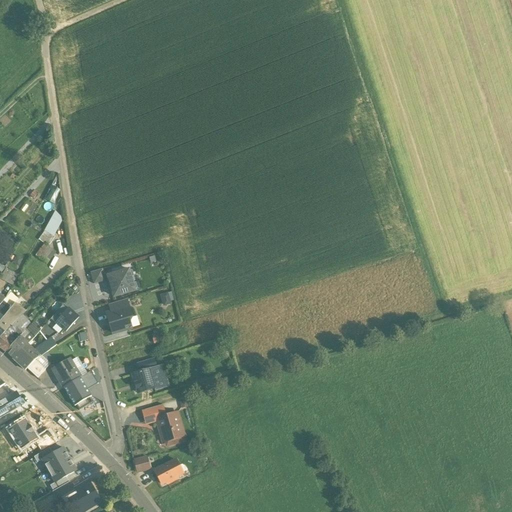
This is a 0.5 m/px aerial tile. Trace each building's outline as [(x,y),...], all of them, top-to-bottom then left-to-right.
[(44,231),(53,237),(61,223),(60,218),(55,212),(44,231)] [(44,245),(48,247),(54,238),(53,237),(44,231),(38,240),(44,245)] [(48,247),(44,245),(36,256),(47,264),(56,253),(48,247)] [(18,276),(5,270),(0,278),(0,279),(6,282),(13,285),(18,276)] [(90,274),(94,285),(106,281),(102,270),(90,274)] [(120,270),(111,273),(112,275),(107,276),(114,298),(135,291),(132,283),(134,282),(133,278),(131,279),(128,270),(121,273),(120,270)] [(9,292),(5,299),(3,301),(11,308),(15,303),(18,300),(9,292)] [(168,294),(160,296),(164,306),(171,304),(168,294)] [(11,308),(3,301),(0,305),(0,314),(4,318),(0,322),(0,329),(4,333),(4,332),(8,327),(9,327),(10,326),(21,315),(23,314),(23,313),(25,312),(15,303),(11,308)] [(112,313),(128,308),(126,301),(109,305),(112,313)] [(50,320),(55,324),(67,310),(63,306),(50,320)] [(65,333),(79,318),(68,308),(67,310),(55,324),(65,333)] [(112,313),(107,315),(113,334),(131,329),(129,322),(131,318),(128,308),(112,313)] [(21,315),(10,326),(15,330),(14,331),(20,337),(26,330),(31,325),(21,315)] [(39,332),(32,325),(31,325),(26,330),(29,333),(34,338),(39,332)] [(4,333),(0,337),(0,348),(5,353),(14,343),(8,338),(14,331),(15,330),(10,326),(9,327),(8,327),(4,332),(4,333)] [(26,330),(20,337),(23,339),(29,333),(26,330)] [(34,338),(33,339),(41,349),(45,353),(56,346),(51,338),(47,341),(39,332),(34,338)] [(161,335),(151,336),(153,346),(162,345),(161,335)] [(14,343),(5,353),(13,359),(21,350),(26,345),(28,344),(23,339),(20,337),(14,343)] [(21,350),(13,359),(25,370),(26,369),(33,362),(34,361),(38,358),(34,353),(26,345),(21,350)] [(41,349),(34,353),(38,358),(45,353),(41,349)] [(196,358),(185,362),(192,380),(203,376),(196,358)] [(154,359),(136,364),(139,373),(150,369),(151,370),(157,368),(154,359)] [(45,370),(34,361),(33,362),(26,369),(37,378),(45,370)] [(69,361),(52,371),(63,388),(80,378),(69,361)] [(157,368),(151,370),(156,388),(157,390),(169,387),(163,366),(157,368)] [(139,373),(132,375),(138,393),(156,388),(151,370),(150,369),(139,373)] [(91,372),(80,378),(87,390),(97,384),(98,385),(98,384),(91,372)] [(87,390),(80,378),(63,388),(75,407),(76,406),(79,411),(93,403),(90,398),(91,397),(87,390)] [(5,392),(0,395),(0,418),(21,406),(19,402),(21,400),(16,392),(8,397),(5,392)] [(157,420),(166,417),(162,406),(146,411),(148,418),(155,416),(157,420)] [(166,417),(157,420),(163,442),(172,440),(175,444),(181,442),(181,437),(184,436),(177,413),(166,417)] [(34,441),(38,439),(33,433),(34,432),(30,426),(29,427),(25,420),(8,430),(21,450),(29,445),(33,451),(38,447),(34,441)] [(38,447),(42,453),(49,448),(49,447),(55,443),(48,432),(38,439),(34,441),(38,447)] [(42,460),(52,454),(49,448),(42,453),(34,458),(37,463),(42,460)] [(69,460),(63,449),(52,454),(42,460),(49,472),(69,460)] [(146,458),(134,461),(137,473),(149,469),(146,458)] [(76,472),(69,460),(49,472),(55,483),(65,478),(76,472)] [(183,474),(176,461),(155,472),(161,485),(166,483),(167,485),(177,480),(176,478),(183,474)] [(69,483),(65,478),(55,483),(50,486),(53,492),(54,492),(65,485),(69,483)] [(69,492),(63,496),(64,496),(72,511),(84,511),(83,509),(99,500),(88,481),(69,492)] [(65,485),(54,492),(58,499),(64,496),(63,496),(69,492),(65,485)]
